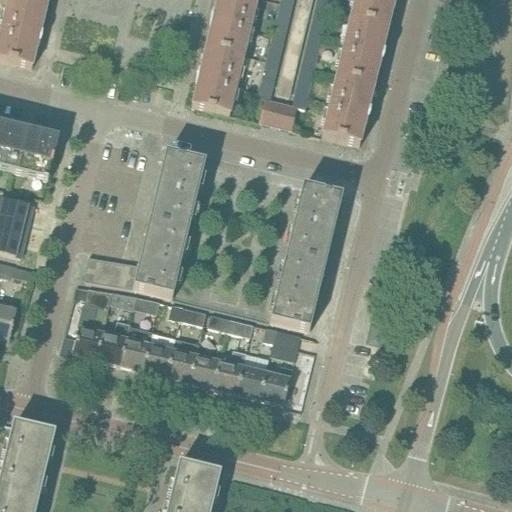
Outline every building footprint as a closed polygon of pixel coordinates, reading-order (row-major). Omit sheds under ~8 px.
[(7,0),(7,2),(45,11),(48,0),(7,0)] [(210,26),(205,50),(243,59),(257,0),(256,0),(216,0),(213,16),(211,15),(209,26),(210,26)] [(269,104),(293,0),(280,0),(256,101),(264,103),(269,104)] [(312,0),(298,0),(275,97),(288,100),(312,0)] [(303,112),(330,0),(317,0),(291,109),(296,110),(303,112)] [(354,0),(348,23),(387,32),(392,9),(394,9),(396,0),(354,0)] [(0,31),(0,63),(31,71),(36,48),(38,49),(41,38),(39,38),(45,11),(7,2),(0,31)] [(348,23),(334,82),(372,91),(378,68),(380,69),(383,57),(381,56),(387,32),(348,23)] [(196,85),(190,109),(228,119),(243,59),(205,50),(199,74),(197,74),(195,84),(196,85)] [(334,82),(320,141),(358,150),(364,125),(366,126),(368,115),(367,114),(372,91),(334,82)] [(269,104),(264,103),(258,126),(274,130),(280,106),(269,104)] [(280,106),(274,130),(290,134),(296,110),(291,109),(280,106)] [(0,172),(47,184),(56,145),(32,139),(32,136),(22,133),(21,136),(0,131),(0,172)] [(164,159),(156,193),(194,202),(202,168),(164,159)] [(301,192),(293,226),(331,235),(339,202),(301,192)] [(186,235),(194,202),(156,193),(148,226),(186,235)] [(0,201),(0,220),(28,227),(32,209),(0,201)] [(0,220),(0,237),(24,244),(28,227),(0,220)] [(148,226),(140,260),(178,269),(186,235),(148,226)] [(285,259),(323,269),(331,235),(293,226),(285,259)] [(0,237),(0,256),(20,262),(24,244),(0,237)] [(285,259),(277,293),(315,302),(323,269),(285,259)] [(170,302),(178,269),(140,260),(138,269),(132,293),(170,302)] [(87,261),(83,285),(95,287),(99,263),(87,261)] [(99,263),(95,287),(107,289),(111,265),(99,263)] [(111,265),(107,289),(120,291),(124,267),(111,265)] [(0,279),(9,281),(11,270),(1,267),(0,271),(0,279)] [(124,267),(120,291),(129,292),(132,293),(138,269),(124,267)] [(72,358),(96,364),(102,337),(112,296),(87,292),(80,320),(96,324),(93,335),(78,331),(72,358)] [(307,335),(314,307),(315,302),(277,293),(269,326),(307,335)] [(132,313),(135,301),(125,299),(122,311),(132,313)] [(155,318),(158,305),(148,303),(145,316),(155,318)] [(375,304),(365,347),(380,351),(390,307),(375,304)] [(178,324),(181,311),(171,309),(168,321),(178,324)] [(0,341),(8,343),(15,314),(0,310),(0,341)] [(181,311),(178,324),(202,330),(205,317),(181,311)] [(207,331),(226,335),(229,323),(210,318),(207,331)] [(229,323),(226,335),(249,341),(252,328),(229,323)] [(102,337),(96,364),(119,370),(128,330),(128,328),(116,325),(112,340),(102,337)] [(151,335),(128,330),(119,370),(142,375),(151,335)] [(272,347),(274,334),(265,331),(262,344),(272,347)] [(299,340),(274,334),(272,347),(269,359),(293,365),(299,340)] [(151,337),(142,375),(165,381),(171,354),(174,343),(151,337)] [(171,354),(165,381),(189,386),(195,359),(197,348),(174,343),(171,354)] [(228,368),(218,365),(212,392),(235,398),(241,371),(245,357),(232,354),(228,368)] [(218,365),(195,359),(189,386),(212,392),(218,365)] [(265,377),(258,403),(282,409),(289,382),(291,373),(279,369),(276,379),(265,377)] [(265,377),(241,371),(235,398),(258,403),(265,377)] [(12,428),(0,476),(0,501),(35,510),(53,438),(12,428)] [(177,468),(166,511),(209,511),(218,478),(177,468)] [(0,501),(0,511),(34,511),(35,510),(0,501)]
